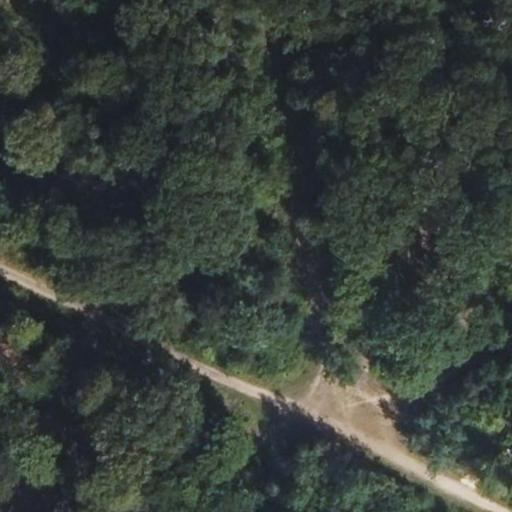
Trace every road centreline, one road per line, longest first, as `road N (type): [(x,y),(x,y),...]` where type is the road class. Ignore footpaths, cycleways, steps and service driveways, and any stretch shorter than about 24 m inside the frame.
road 1 (unknown): [(0,276),(492,511)]
road 2 (unknown): [(276,0),(324,434)]
